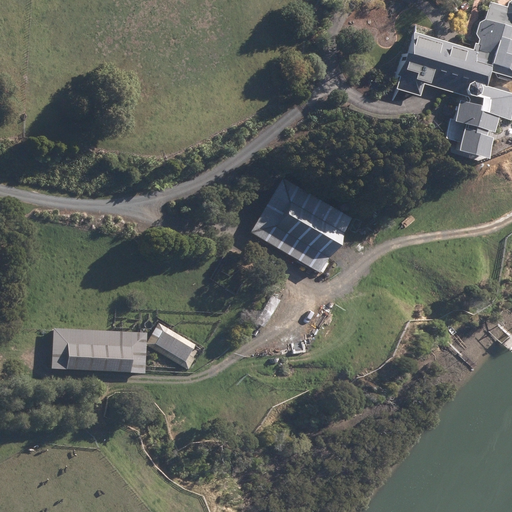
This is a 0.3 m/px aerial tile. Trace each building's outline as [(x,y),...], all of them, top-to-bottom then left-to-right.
[(471,36),(474,41),(472,47),(469,46),(467,52),(407,32),(401,50),(398,49),(392,67),(397,68),(391,89),(414,97),(418,85),(471,102),(469,108),(453,103),(446,124),(459,128),(457,133),(453,131),(446,153),(474,162),(488,118),(501,123),(510,97),(475,86),(480,70),(511,80),(511,44),(509,44),(511,33),(511,0),(510,0),(503,4),(501,10),(484,4),(478,22),(476,23),(471,36)] [(276,180),(244,234),(311,274),(343,220),(276,180)] [(257,318),(264,322),(279,294),(272,290),(257,318)] [(282,294),(272,311),(279,315),(289,298),(282,294)] [(46,370),(139,375),(141,335),(48,330),(46,370)]
